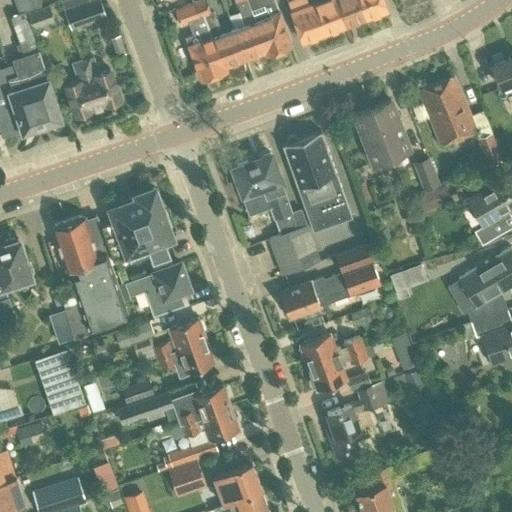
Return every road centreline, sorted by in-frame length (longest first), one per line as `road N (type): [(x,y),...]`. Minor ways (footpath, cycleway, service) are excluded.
road 1 (residential): [(314,511),(177,137)]
road 2 (tertiary): [(177,137),(416,48),(504,0)]
road 3 (tertiary): [(0,193),(177,137)]
road 4 (residential): [(177,137),(123,0)]
